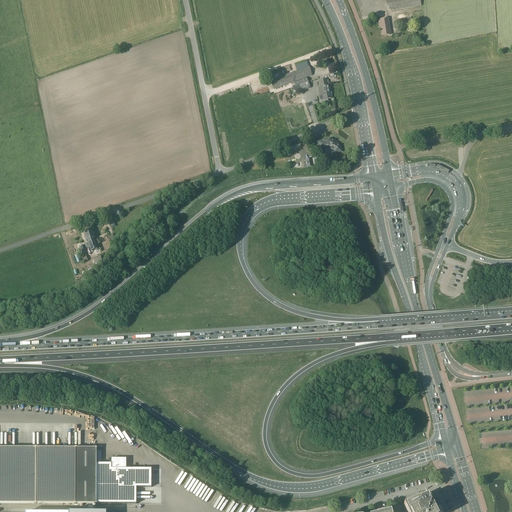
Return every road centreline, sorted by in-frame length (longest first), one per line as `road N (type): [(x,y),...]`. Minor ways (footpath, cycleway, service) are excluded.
road 1 (motorway): [(0,360),(100,380),(247,474),(278,485),(326,484),(446,450)]
road 2 (motorway): [(372,177),(226,197),(87,313),(3,347)]
road 3 (motorway): [(0,360),(385,337)]
road 4 (motorway): [(379,324),(3,347)]
road 5 (motorway): [(443,439),(313,475),(287,471),(271,457),(265,423),(287,382),(324,357),(385,337)]
road 6 (motorway): [(379,324),(280,305),(247,274),(239,246),(242,224),(260,204),(375,189)]
road 7 (primary): [(457,442),(415,305),(391,187)]
road 8 (primary): [(375,189),(443,439)]
road 9 (unclassified): [(0,250),(219,172)]
road 10 (primary): [(326,0),(349,57),(372,177)]
road 11 (primary): [(389,174),(338,0)]
road 12 (unclassified): [(219,172),(185,0)]
road 13 (unclassified): [(219,172),(346,112)]
road 14 (tertiary): [(446,244),(462,202),(454,179),(434,168),(389,174)]
road 15 (motorway): [(511,314),(379,324)]
road 16 (motorway): [(385,337),(511,327)]
